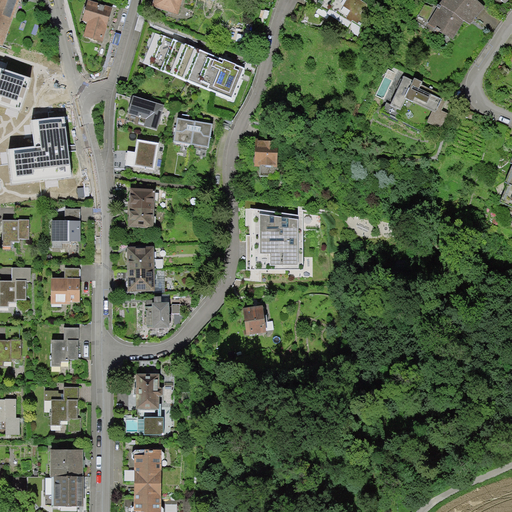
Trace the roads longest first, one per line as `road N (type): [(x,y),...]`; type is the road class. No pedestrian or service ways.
road 1 (residential): [(101,350),(170,346),(229,285),(233,146),(285,0)]
road 2 (residential): [(101,350),(99,168),(80,93)]
road 3 (residential): [(103,511),(101,350)]
road 4 (residential): [(511,20),(473,84),(478,97),(511,120)]
